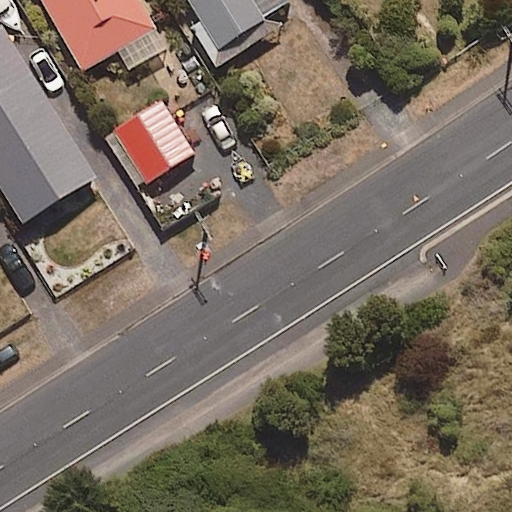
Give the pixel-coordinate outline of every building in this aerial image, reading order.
[(41,0),(86,77),(161,34),(140,0),(41,0)] [(273,22),(294,8),(289,0),(190,0),(217,41),(205,49),(220,73),(280,33),(273,22)] [(0,178),(33,231),(103,187),(8,35),(0,40),(0,178)] [(149,193),(200,158),(165,106),(114,142),(149,193)] [(174,226),(210,201),(194,177),(157,201),(174,226)]
